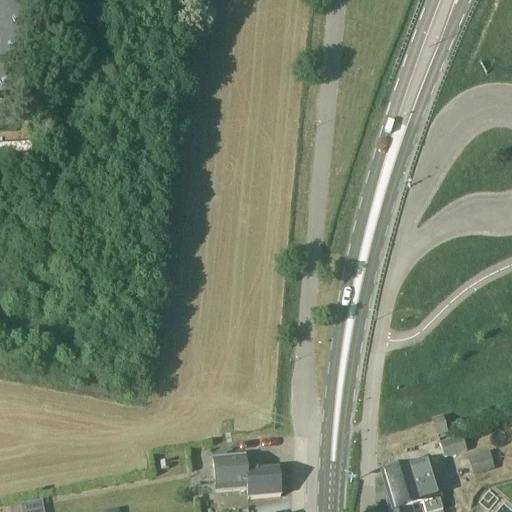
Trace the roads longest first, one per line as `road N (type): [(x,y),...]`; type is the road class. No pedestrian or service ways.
road 1 (primary): [(340,394),(389,198),(465,0)]
road 2 (primary): [(435,0),(385,131),(361,225),(340,394)]
road 3 (residential): [(368,511),(370,397),(395,277)]
road 4 (residential): [(395,277),(442,139),(464,116),(492,106),(511,110)]
